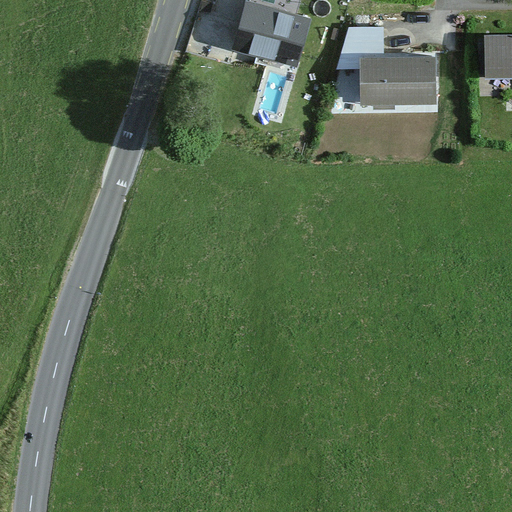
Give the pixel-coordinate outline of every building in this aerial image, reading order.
[(309,20),(248,3),(235,47),(297,64),(309,20)] [(362,58),(384,58),(384,26),(349,26),(336,70),(362,69),(362,58)] [(511,39),(484,41),(486,86),(511,85),(511,39)] [(384,58),(362,58),(362,69),(362,101),(435,101),(435,57),(384,58)] [(176,80),(164,121),(180,125),(189,95),(203,99),(206,89),(176,80)]
